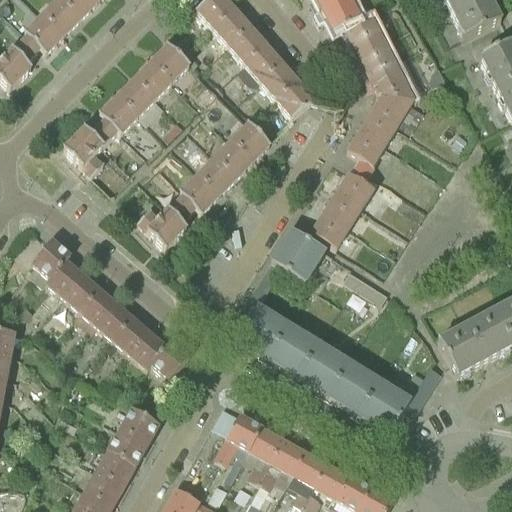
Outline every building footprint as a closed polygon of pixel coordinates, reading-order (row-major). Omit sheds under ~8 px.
[(79,27),(95,12),(83,0),(61,0),(57,5),(79,27)] [(106,0),(83,0),(95,12),(106,0)] [(214,0),(195,17),(211,36),(233,16),(219,0),(214,0)] [(311,0),(314,5),(321,18),(349,3),(347,0),(311,0)] [(461,47),(500,28),(485,0),(438,0),(461,46),(460,46),(461,47)] [(321,18),(327,30),(332,40),(360,25),(349,3),(321,18)] [(61,46),(71,35),(79,27),(57,5),(38,23),(61,46)] [(211,36),(227,54),(249,34),(233,16),(211,36)] [(44,62),(61,46),(38,23),(22,40),(25,43),(39,57),(44,62)] [(383,49),(372,27),(344,41),(355,63),(383,49)] [(227,54),(242,72),(265,52),(249,34),(227,54)] [(0,89),(8,98),(29,77),(24,71),(39,57),(25,43),(11,58),(2,66),(0,63),(0,89)] [(394,70),(383,49),(355,63),(366,84),(394,70)] [(511,130),(511,51),(510,49),(478,65),(511,131),(511,130)] [(171,91),(189,73),(167,52),(149,69),(171,91)] [(281,71),(274,63),(265,52),(242,72),(258,90),(281,71)] [(154,108),(171,91),(149,69),(132,86),(154,108)] [(366,84),(370,92),(375,90),(381,101),(407,118),(414,108),(394,70),(366,84)] [(297,89),(288,78),(281,71),(258,90),(274,108),(297,89)] [(138,125),(154,108),(132,86),(116,103),(138,125)] [(274,108),(290,127),(313,107),(297,89),(274,108)] [(396,135),(407,118),(381,101),(370,119),(396,135)] [(120,143),(138,125),(116,103),(98,121),(103,127),(117,140),(120,143)] [(385,154),(396,135),(370,119),(358,137),(385,154)] [(90,185),(103,171),(95,163),(117,140),(103,127),(89,142),(83,136),(62,157),(90,185)] [(250,170),(261,160),(268,152),(247,131),(229,150),(250,170)] [(345,158),(358,166),(372,175),(385,154),(358,137),(345,158)] [(229,150),(213,166),(234,187),(250,170),(229,150)] [(213,166),(196,183),(217,204),(234,187),(213,166)] [(364,191),(368,183),(373,176),(372,175),(358,166),(349,181),(364,191)] [(348,181),(335,201),(361,217),(373,197),(364,191),(349,181),(349,182),(348,181)] [(178,201),(180,203),(194,216),(200,222),(217,204),(196,183),(178,201)] [(347,238),(361,217),(335,201),(322,222),(347,238)] [(164,258),(181,241),(185,237),(180,232),(194,216),(180,203),(158,226),(149,218),(136,231),(164,258)] [(335,257),(346,241),(347,238),(322,222),(310,241),(335,257)] [(319,255),(306,247),(290,236),(270,268),(271,269),(239,320),(247,326),(256,312),(258,313),(281,277),(305,292),(325,259),(319,255)] [(48,287),(65,269),(69,265),(50,248),(30,271),(48,287)] [(43,292),(61,307),(82,283),(65,269),(48,287),(43,292)] [(379,313),(385,302),(348,279),(342,290),(379,313)] [(61,307),(78,322),(98,298),(82,283),(61,307)] [(79,335),(88,343),(115,311),(98,298),(78,322),(85,329),(79,335)] [(511,355),(511,354),(511,307),(492,318),(511,355)] [(102,343),(111,351),(132,326),(115,311),(88,343),(96,350),(102,343)] [(234,347),(265,366),(287,331),(258,313),(256,312),(247,326),(234,347)] [(455,385),(511,355),(492,318),(436,348),(455,385)] [(111,351),(127,364),(148,340),(132,326),(111,351)] [(265,366),(296,385),(317,350),(287,331),(265,366)] [(0,361),(11,363),(15,340),(0,337),(0,361)] [(145,380),(150,374),(165,354),(148,340),(127,364),(145,380)] [(150,374),(159,382),(152,391),(160,398),(168,389),(188,366),(169,350),(165,354),(150,374)] [(296,385),(326,404),(348,369),(317,350),(296,385)] [(0,385),(7,386),(11,363),(0,361),(0,385)] [(326,404),(357,423),(379,388),(348,369),(326,404)] [(413,401),(409,407),(401,419),(411,425),(439,382),(428,375),(424,382),(415,377),(403,395),(413,401)] [(387,442),(401,419),(409,407),(379,388),(357,423),(387,442)] [(129,417),(117,439),(145,455),(157,434),(129,417)] [(236,454),(247,460),(261,436),(238,423),(214,467),(225,473),(236,454)] [(247,460),(269,472),(282,448),(261,436),(247,460)] [(117,439),(105,459),(134,475),(145,455),(117,439)] [(280,478),(291,484),(304,460),(282,448),(269,472),(266,478),(276,484),(280,478)] [(105,459),(94,479),(122,495),(134,475),(105,459)] [(302,490),(312,496),(326,472),(304,460),(291,484),(302,490)] [(258,492),(266,478),(255,472),(246,485),(258,492)] [(312,496),(334,508),(347,484),(326,472),(312,496)] [(276,484),(266,478),(258,492),(269,498),(276,484)] [(105,511),(112,511),(117,504),(122,495),(94,479),(82,499),(105,511)] [(334,508),(340,511),(361,511),(370,497),(347,484),(334,508)] [(294,511),(303,511),(309,502),(298,496),(290,510),(294,511)] [(202,511),(176,497),(175,497),(166,511),(202,511)] [(390,511),(392,509),(370,497),(361,511),(390,511)] [(105,511),(82,499),(75,511),(105,511)] [(309,502),(303,511),(318,511),(320,508),(309,502)]
